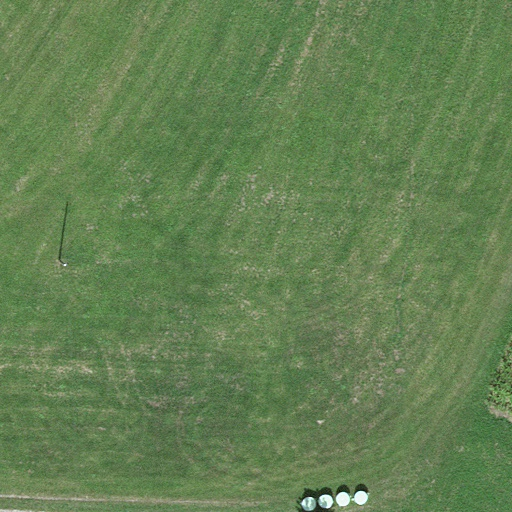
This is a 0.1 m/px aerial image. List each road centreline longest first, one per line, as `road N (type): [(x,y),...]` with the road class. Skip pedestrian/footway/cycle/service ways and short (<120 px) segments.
road 1 (track): [(511,248),(408,468),(359,511)]
road 2 (track): [(157,511),(11,502)]
